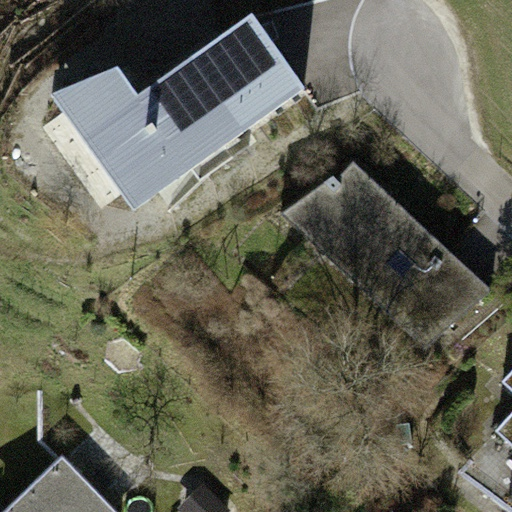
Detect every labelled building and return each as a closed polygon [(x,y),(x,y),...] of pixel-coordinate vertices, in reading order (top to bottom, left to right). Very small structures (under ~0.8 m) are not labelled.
[(308,91),(256,18),(142,99),(123,71),(53,95),(137,212),(308,91)] [(439,342),(496,293),(491,288),(481,299),(444,265),(454,254),(356,164),(340,182),(336,179),(284,217),(311,242),(321,232),(439,342)] [(511,511),(511,379),(507,385),(511,389),(511,417),(461,475),(511,511)] [(113,511),(65,462),(13,511),(113,511)] [(230,511),(210,491),(188,511),(230,511)]
